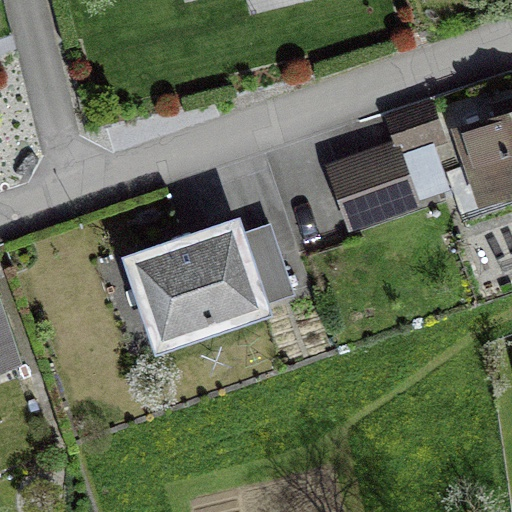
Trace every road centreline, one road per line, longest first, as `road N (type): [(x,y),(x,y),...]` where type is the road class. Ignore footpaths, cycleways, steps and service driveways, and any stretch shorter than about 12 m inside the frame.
road 1 (residential): [(72,189),(511,42)]
road 2 (residential): [(72,189),(25,0)]
